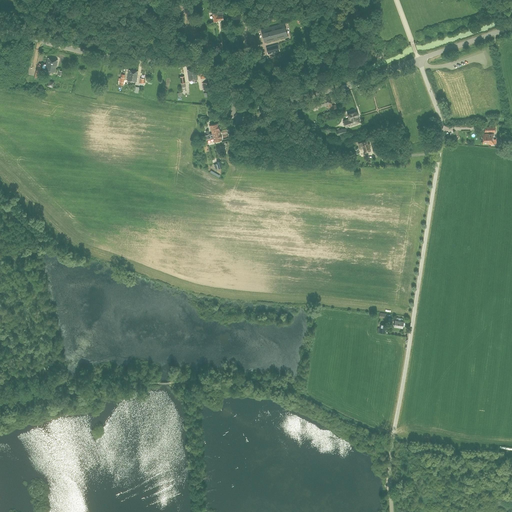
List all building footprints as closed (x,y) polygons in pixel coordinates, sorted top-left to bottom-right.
[(223,19),(223,14),(222,14),(222,11),(212,13),(213,21),(220,20),(223,19)] [(287,37),(283,24),(261,29),(265,42),(287,37)] [(280,51),(278,43),(266,47),(268,55),(280,51)] [(54,73),(58,60),(48,58),(45,70),(54,73)] [(43,71),(41,70),(42,66),(41,65),(42,64),(39,63),(39,65),(38,65),(37,69),(36,69),(34,77),(41,79),(43,71)] [(331,103),(329,96),(311,103),(314,109),(331,103)] [(359,122),(357,116),(358,116),(357,111),(347,114),(349,119),(343,121),(345,127),(359,122)] [(210,125),(212,133),(220,131),(217,123),(210,125)] [(493,139),(493,134),(493,132),(495,132),(495,126),(484,127),(484,132),(487,132),(487,134),(482,134),(483,143),(489,143),(490,145),(496,144),(496,139),(493,139)] [(222,140),(220,131),(212,133),(209,134),(206,134),(207,135),(204,135),(205,139),(206,139),(206,140),(213,137),(214,142),(222,140)] [(370,150),(367,140),(361,142),(358,143),(359,146),(360,146),(360,147),(363,146),(365,152),(370,150)] [(402,327),(403,321),(402,321),(403,318),(397,317),(396,320),(389,319),(388,321),(394,322),(394,326),(402,327)]
